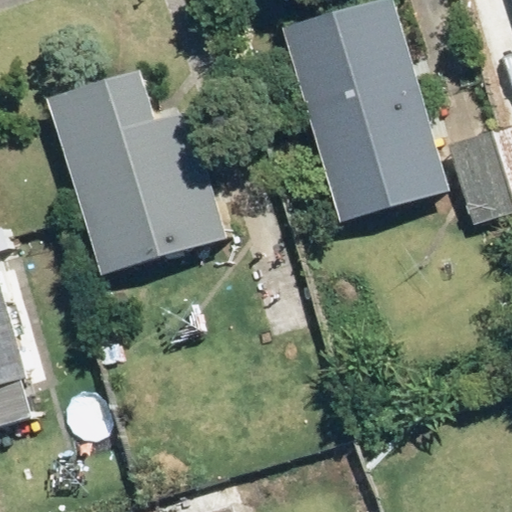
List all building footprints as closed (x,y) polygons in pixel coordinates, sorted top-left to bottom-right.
[(407,4),(301,33),(352,216),(459,187),(407,4)] [(155,68),(56,101),(116,279),(214,246),(155,68)] [(484,227),(511,217),(511,137),(461,153),(484,227)] [(67,219),(16,230),(28,283),(79,272),(67,219)] [(0,379),(32,369),(0,263),(0,379)] [(195,285),(166,318),(197,346),(226,313),(195,285)] [(383,511),(373,482),(343,493),(349,511),(383,511)]
